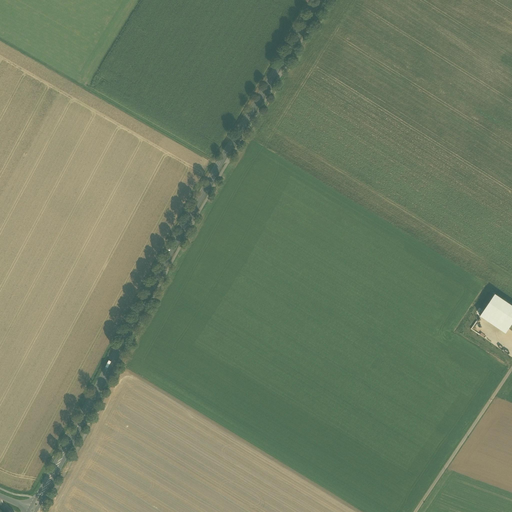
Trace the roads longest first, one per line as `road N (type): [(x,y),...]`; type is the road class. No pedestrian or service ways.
road 1 (primary): [(320,0),(179,235),(32,511)]
road 2 (track): [(218,166),(0,39)]
road 3 (track): [(415,511),(511,369)]
